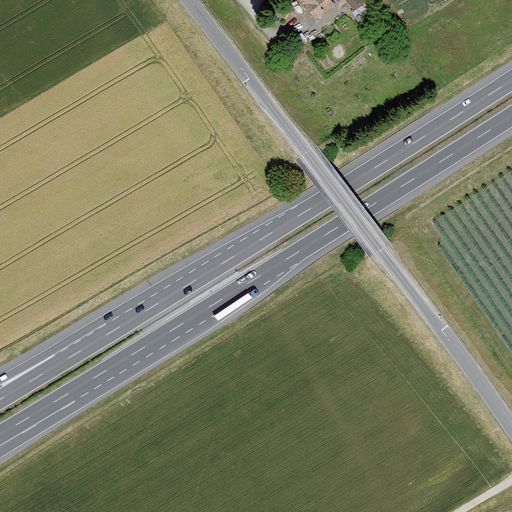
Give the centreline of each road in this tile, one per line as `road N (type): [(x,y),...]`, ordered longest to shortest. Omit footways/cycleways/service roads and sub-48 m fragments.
road 1 (motorway): [(0,434),(511,115)]
road 2 (tertiary): [(190,0),(511,427)]
road 3 (motorway): [(511,80),(113,329)]
road 4 (motorway): [(113,329),(0,399)]
road 5 (motorway): [(113,329),(0,383)]
